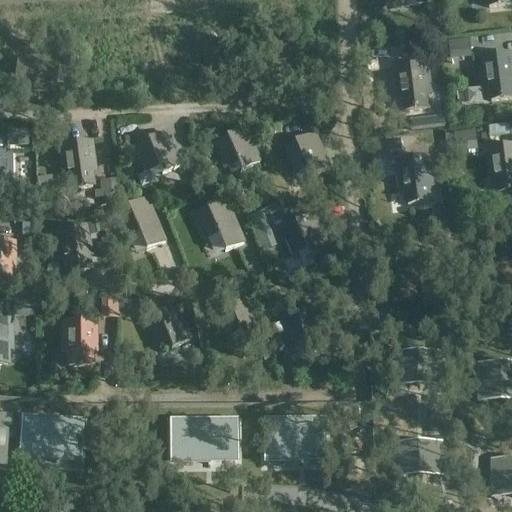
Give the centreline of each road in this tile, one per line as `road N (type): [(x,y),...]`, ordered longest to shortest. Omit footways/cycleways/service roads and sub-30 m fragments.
road 1 (unknown): [(0,396),(370,404),(366,297)]
road 2 (unknown): [(0,115),(352,112)]
road 3 (unknown): [(366,297),(163,275)]
